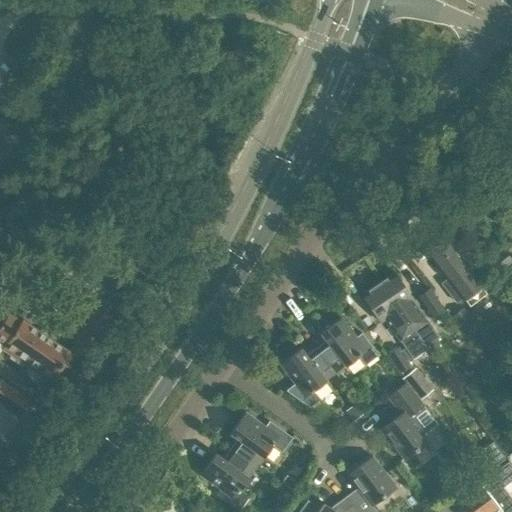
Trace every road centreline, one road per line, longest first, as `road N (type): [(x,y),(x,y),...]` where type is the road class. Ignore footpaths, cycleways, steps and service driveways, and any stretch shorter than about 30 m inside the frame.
road 1 (primary): [(76,511),(221,304),(293,182),(379,0)]
road 2 (primary): [(331,0),(265,165),(202,285),(42,511)]
road 3 (unclassified): [(221,367),(313,233),(499,21)]
road 4 (unclassified): [(0,147),(49,96),(97,0)]
road 5 (unclassified): [(123,511),(221,367)]
road 6 (residential): [(333,449),(221,367)]
